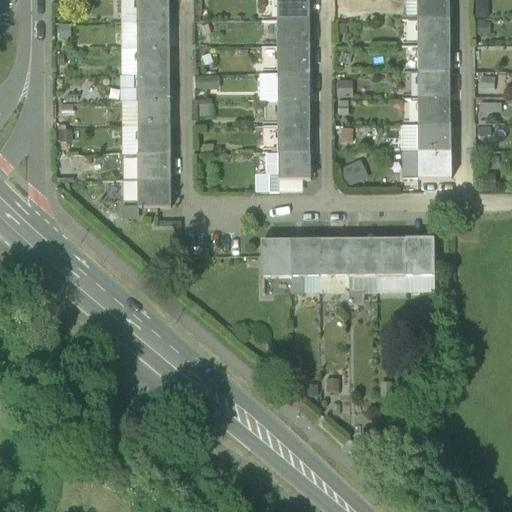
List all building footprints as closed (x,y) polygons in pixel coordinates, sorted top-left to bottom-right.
[(138,1),(138,27),(170,26),(170,0),(138,1)] [(277,0),(278,25),(310,25),(309,0),(277,0)] [(418,0),(403,0),(404,24),(418,24),(418,0)] [(418,0),(418,24),(451,24),(450,0),(418,0)] [(121,27),(138,27),(138,1),(121,1),(121,27)] [(451,50),(451,24),(418,24),(419,50),(451,50)] [(278,25),(278,51),(310,51),(310,25),(278,25)] [(170,53),(170,26),(138,27),(138,53),(170,53)] [(121,53),(138,53),(138,27),(121,27),(121,53)] [(451,76),(451,50),(419,50),(419,76),(451,76)] [(278,51),(278,78),(310,77),(310,51),(278,51)] [(138,53),(121,53),(122,79),(138,79),(138,53)] [(170,79),(170,53),(138,53),(138,79),(170,79)] [(451,103),(451,76),(419,76),(419,103),(451,103)] [(278,78),(278,104),(310,104),(310,77),(278,78)] [(278,104),(278,78),(259,78),(260,104),(278,104)] [(122,105),(139,105),(138,79),(122,79),(122,105)] [(170,105),(170,79),(138,79),(139,105),(170,105)] [(451,129),(451,103),(419,103),(419,129),(451,129)] [(278,104),(279,130),(310,130),(310,104),(278,104)] [(122,132),(139,132),(139,105),(122,105),(122,132)] [(171,132),(170,105),(139,105),(139,132),(171,132)] [(406,156),(419,156),(419,129),(403,129),(403,156),(406,156)] [(452,155),(451,129),(419,129),(419,156),(452,155)] [(279,130),(279,157),(311,157),(310,130),(279,130)] [(139,132),(122,132),(122,159),(139,159),(139,132)] [(171,158),(171,132),(139,132),(139,159),(171,158)] [(452,183),(452,155),(419,156),(420,183),(452,183)] [(406,183),(420,183),(419,156),(406,156),(406,183)] [(270,178),(279,178),(279,157),(270,157),(270,158),(266,161),(266,175),(270,178)] [(311,183),(311,157),(279,157),(279,178),(279,184),(303,183),(311,183)] [(139,159),(139,185),(171,185),(171,158),(139,159)] [(122,185),(139,185),(139,159),(122,159),(122,185)] [(361,180),(360,166),(342,168),(343,182),(361,180)] [(270,196),(270,178),(257,178),(257,196),(270,196)] [(270,196),(279,196),(279,184),(279,178),(270,178),(270,196)] [(279,196),(303,196),(303,183),(279,184),(279,196)] [(420,194),(452,194),(452,183),(420,183),(420,194)] [(139,185),(122,185),(122,204),(139,204),(139,185)] [(171,210),(171,185),(139,185),(139,204),(139,211),(171,210)] [(320,281),(348,281),(348,243),(320,244),(320,281)] [(348,281),(377,281),(376,243),(348,243),(348,281)] [(377,281),(405,280),(405,243),(376,243),(377,281)] [(433,243),(405,243),(405,280),(434,280),(433,243)] [(263,282),(292,282),(291,244),(263,244),(263,282)] [(292,282),(320,281),(320,244),(291,244),(292,282)] [(405,280),(377,281),(377,297),(405,297),(405,280)] [(292,297),(320,297),(320,281),(292,282),(292,297)] [(348,281),(320,281),(320,297),(349,297),(349,295),(348,281)] [(363,298),(377,297),(377,281),(348,281),(349,295),(363,295),(363,298)]
